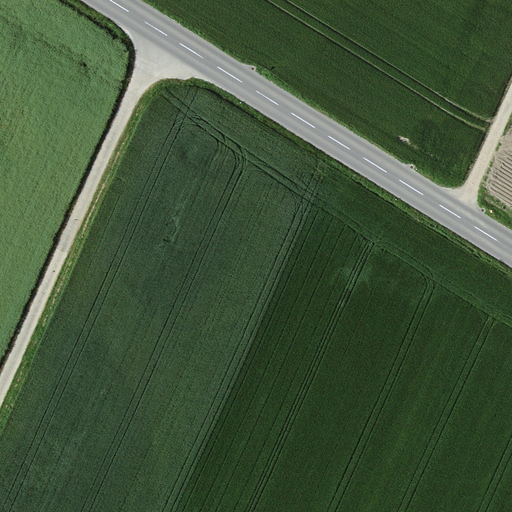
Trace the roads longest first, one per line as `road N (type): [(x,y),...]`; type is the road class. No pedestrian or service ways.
road 1 (secondary): [(110,0),(511,249)]
road 2 (track): [(159,30),(0,393)]
